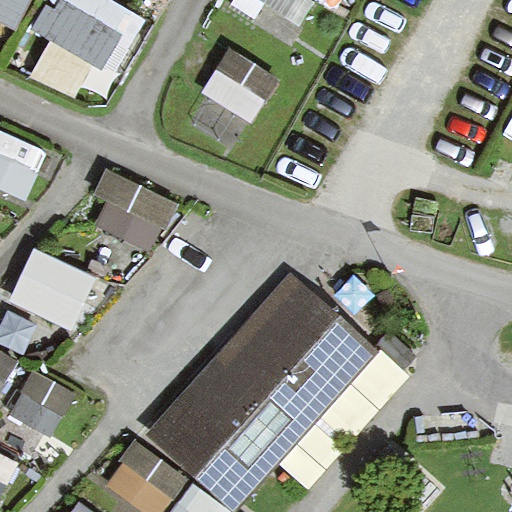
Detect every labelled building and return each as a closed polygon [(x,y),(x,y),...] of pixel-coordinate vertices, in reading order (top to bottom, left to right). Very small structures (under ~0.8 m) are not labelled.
[(0,0),(0,17),(21,29),(36,0),(0,0)] [(110,68),(144,13),(121,0),(63,0),(45,29),(110,68)] [(245,0),(304,34),(323,0),(245,0)] [(206,91),(258,123),(287,76),(234,44),(206,91)] [(0,126),(0,184),(34,198),(54,148),(0,126)] [(96,223),(160,252),(185,199),(121,170),(96,223)] [(43,249),(19,301),(79,328),(103,276),(43,249)] [(293,275),(145,437),(227,511),(253,511),(390,364),(293,275)] [(0,403),(26,365),(0,347),(0,403)] [(40,369),(15,411),(61,437),(85,396),(40,369)] [(0,448),(0,494),(19,458),(0,448)] [(75,511),(100,511),(84,500),(75,511)]
